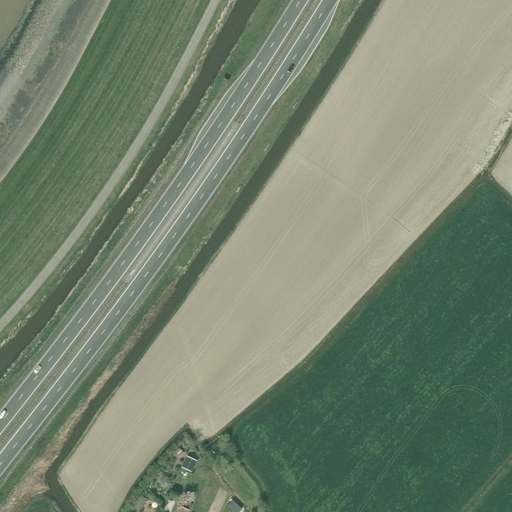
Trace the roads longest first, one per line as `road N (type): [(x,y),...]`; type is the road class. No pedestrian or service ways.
road 1 (trunk): [(0,465),(213,183),(332,0)]
road 2 (trunk): [(297,0),(184,177),(0,422)]
road 3 (unclassified): [(0,325),(118,174),(216,0)]
